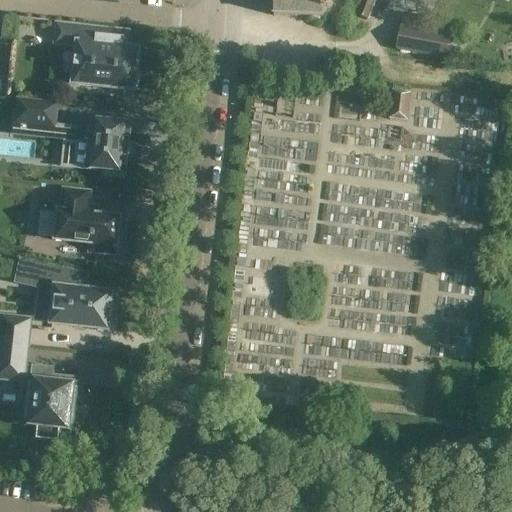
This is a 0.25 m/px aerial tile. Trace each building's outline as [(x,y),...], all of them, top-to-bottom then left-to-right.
[(273,0),(274,17),(323,18),(323,1),(329,2),(329,0),(273,0)] [(367,22),(376,0),(361,0),(354,17),(367,22)] [(77,49),(74,86),(133,92),(134,90),(136,90),(137,90),(138,90),(139,89),(139,88),(140,86),(141,83),(142,80),(142,78),(142,75),(141,72),(141,71),(140,70),(139,69),(138,68),(136,68),(136,63),(135,63),(134,65),(130,65),(132,52),(126,51),(127,34),(126,34),(80,29),(77,49)] [(401,30),(397,50),(445,59),(449,39),(426,35),(401,30)] [(33,90),(30,116),(70,121),(73,94),(33,90)] [(410,93),(392,91),(388,119),(407,122),(410,93)] [(124,178),(130,122),(92,118),(92,123),(79,122),(78,134),(90,135),(87,168),(106,170),(106,176),(124,178)] [(91,246),(90,253),(115,256),(116,253),(118,253),(119,235),(118,235),(119,220),(87,217),(90,194),(64,191),(61,214),(59,214),(56,242),(91,246)] [(55,290),(51,325),(107,331),(111,296),(55,290)] [(2,324),(0,338),(0,342),(3,343),(2,347),(27,349),(29,327),(30,319),(2,316),(2,324)] [(25,367),(27,349),(2,347),(3,343),(0,342),(0,383),(26,386),(26,377),(32,378),(27,427),(38,428),(36,440),(58,443),(59,430),(71,431),(71,430),(75,389),(76,389),(76,387),(71,387),(72,380),(51,377),(52,370),(25,367)] [(66,504),(67,497),(59,496),(58,504),(66,504)]
